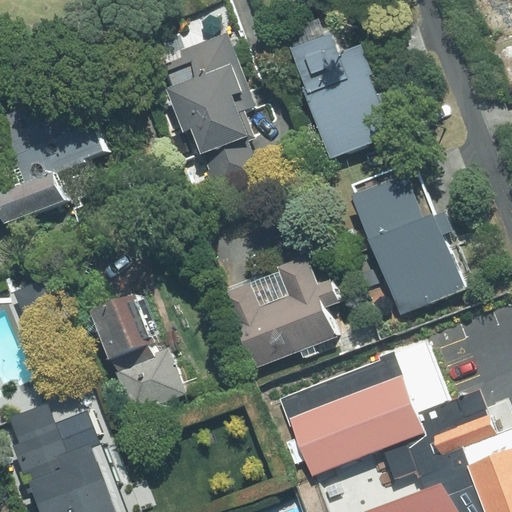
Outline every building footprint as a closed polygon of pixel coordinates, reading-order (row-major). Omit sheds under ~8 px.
[(511,0),(481,0),(492,32),(511,24),(511,0)] [(318,84),(314,85),(339,157),(406,134),(384,73),(386,72),(375,42),(354,49),(346,29),(304,44),(318,84)] [(227,31),(156,59),(184,130),(191,127),(218,195),(263,178),(249,144),(257,141),(245,110),(257,106),(227,31)] [(2,194),(13,222),(75,199),(64,170),(2,194)] [(420,173),(365,192),(408,311),(474,287),(448,212),(436,216),(420,173)] [(234,292),(263,367),(347,335),(336,306),(350,301),(341,277),(330,282),(319,255),(291,266),(302,294),(271,306),(262,282),(234,292)] [(52,279),(24,290),(40,333),(68,322),(52,279)] [(151,291),(106,306),(122,356),(167,342),(151,291)] [(437,337),(285,395),(318,480),(411,444),(425,480),(452,470),(455,479),(474,472),(489,511),(511,511),(511,423),(507,425),(490,381),(459,393),(437,337)] [(179,345),(124,365),(141,412),(196,393),(179,345)] [(133,511),(108,443),(77,454),(58,404),(20,418),(30,443),(24,445),(48,511),(133,511)] [(432,490),(430,485),(371,509),(373,511),(468,511),(450,483),(432,490)]
